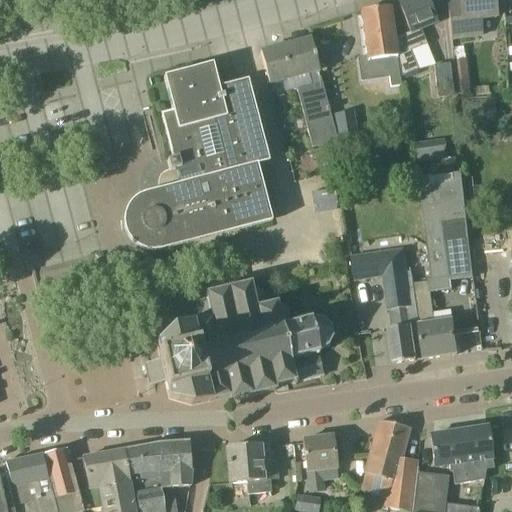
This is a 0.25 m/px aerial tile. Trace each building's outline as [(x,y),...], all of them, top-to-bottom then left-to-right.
[(425,0),(412,0),(398,6),(409,33),(395,39),(401,77),(417,71),(410,52),(426,45),(420,31),(436,25),(425,0)] [(496,21),(493,0),(459,0),(461,13),(449,15),(447,5),(451,41),(482,37),(480,23),(496,21)] [(390,9),(360,13),(367,62),(386,59),(391,89),(401,87),(398,65),(395,45),(390,9)] [(310,41),(260,54),(265,73),(268,86),(308,75),(319,73),(310,41)] [(465,49),(454,50),(460,98),(469,97),(465,49)] [(453,97),(453,95),(450,65),(437,66),(434,67),(437,97),(437,98),(453,97)] [(155,254),(158,253),(271,224),(256,167),(268,164),(245,78),(216,84),(212,67),(163,79),(173,115),(161,118),(172,161),(167,163),(169,172),(166,173),(164,174),(162,175),(161,176),(160,177),(159,179),(158,181),(158,183),(157,184),(157,186),(157,187),(157,189),(158,190),(158,192),(144,195),(141,196),(139,197),(135,199),(134,201),(132,202),(131,204),(129,205),(127,209),(126,211),(125,213),(124,215),(123,217),(123,219),(123,221),(123,224),(123,226),(123,228),(123,230),(124,232),(124,234),(125,236),(126,238),(129,242),(130,244),(133,247),(137,249),(138,250),(143,252),(145,253),(147,253),(151,254),(155,254)] [(308,75),(311,87),(296,91),(312,149),(337,143),(319,73),(308,75)] [(494,101),(460,103),(463,125),(496,123),(494,101)] [(352,112),(334,116),(340,146),(358,142),(352,112)] [(448,162),(445,142),(431,143),(432,164),(448,162)] [(462,173),(418,179),(432,280),(429,280),(429,282),(415,284),(421,336),(424,360),(457,356),(454,321),(453,321),(452,312),(434,314),(432,292),(452,290),(451,282),(473,279),(462,173)] [(415,284),(414,285),(412,272),(407,273),(404,250),(351,258),(355,282),(384,278),(388,312),(390,312),(392,330),(389,330),(394,365),(416,362),(413,336),(421,336),(415,284)] [(331,340),(333,340),(333,337),(331,337),(329,328),(331,328),(331,326),(327,327),(322,321),(323,319),(321,319),(320,321),(310,320),(309,318),(306,319),(307,320),(282,326),(281,323),(283,323),(284,322),(286,321),(287,320),(287,319),(288,318),(288,316),(288,315),(288,314),(288,313),(288,312),(287,311),(287,310),(286,309),(285,308),(284,307),(283,307),(282,306),(280,306),(277,306),(277,305),(257,309),(259,308),(260,307),(261,306),(262,305),(262,304),(263,302),(263,301),(263,300),(263,299),(262,298),(262,297),(261,296),(260,295),(259,294),(257,293),(256,292),(255,292),(253,292),(252,292),(250,286),(247,286),(205,296),(206,302),(197,304),(201,322),(190,325),(190,326),(173,330),(156,346),(160,363),(146,366),(151,386),(165,383),(169,400),(191,407),(208,403),(209,404),(229,399),(230,403),(275,393),(274,388),(286,385),(292,384),(296,386),(297,383),(322,378),(316,354),(327,349),(328,351),(329,348),(328,347),(331,340)] [(288,393),(286,385),(274,388),(275,393),(276,395),(288,393)] [(487,428),(486,428),(484,415),(433,423),(435,437),(433,437),(431,441),(433,457),(435,471),(448,469),(449,474),(453,473),(455,487),(484,482),(485,471),(493,470),(487,428)] [(410,511),(417,463),(399,462),(408,430),(379,423),(360,493),(386,500),(384,508),(398,511),(410,511)] [(332,438),(302,442),(306,475),(307,475),(310,494),(322,493),(321,483),(337,481),(332,438)] [(191,474),(189,444),(158,446),(123,452),(135,511),(173,511),(171,490),(189,489),(191,474)] [(276,463),(271,464),(269,447),(260,448),(260,447),(226,450),(229,486),(246,484),(248,497),(271,494),(269,482),(277,482),(276,463)] [(286,460),(294,459),(293,448),(291,448),(291,447),(285,447),(285,449),(286,460)] [(65,452),(41,457),(41,458),(55,511),(87,511),(92,511),(80,460),(68,463),(65,452)] [(82,460),(80,460),(92,511),(101,509),(101,511),(135,511),(123,452),(82,460)] [(17,463),(5,466),(6,469),(15,511),(55,511),(41,458),(17,463)] [(12,511),(3,470),(0,471),(0,511),(12,511)] [(479,511),(479,510),(445,504),(448,476),(417,475),(412,511),(479,511)] [(317,511),(319,501),(297,498),(294,511),(317,511)] [(288,511),(289,507),(276,503),(273,511),(288,511)]
